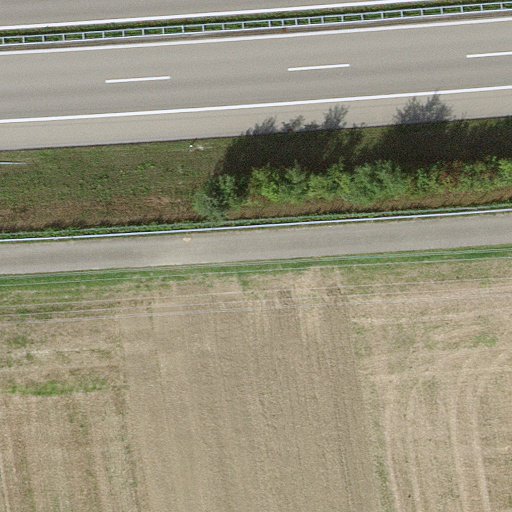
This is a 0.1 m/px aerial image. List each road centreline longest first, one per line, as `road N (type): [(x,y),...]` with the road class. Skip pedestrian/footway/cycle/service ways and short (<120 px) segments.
road 1 (motorway): [(0,89),(511,54)]
road 2 (track): [(0,262),(511,230)]
